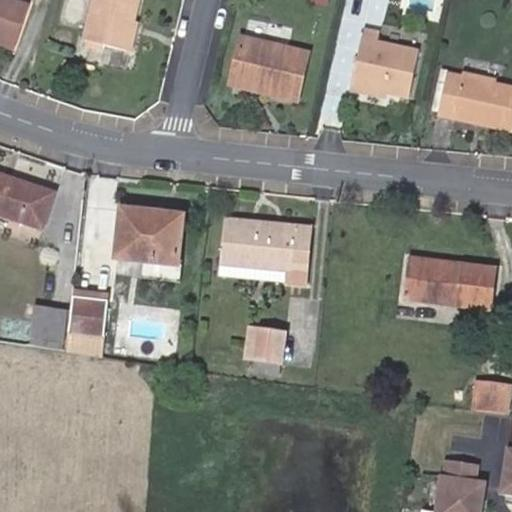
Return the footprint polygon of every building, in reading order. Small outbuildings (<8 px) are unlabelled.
[(0,0),(0,42),(12,47),(26,10),(0,0)] [(125,47),(132,19),(136,0),(92,0),(84,37),(125,47)] [(402,0),(402,2),(438,10),(440,0),(402,0)] [(141,21),(132,19),(125,47),(134,49),(141,21)] [(362,31),(350,85),(406,97),(417,52),(375,42),(378,35),(362,31)] [(306,53),(241,37),(228,85),(247,90),(249,84),(295,95),(306,53)] [(132,65),(135,52),(108,46),(105,59),(132,65)] [(463,69),(462,78),(506,88),(508,79),(463,69)] [(506,88),(462,78),(445,74),(435,116),(497,130),(506,88)] [(249,84),(247,90),(293,102),(295,95),(249,84)] [(511,130),(511,89),(506,88),(497,130),(511,134),(511,130)] [(0,214),(43,229),(54,193),(0,175),(0,214)] [(179,266),(184,215),(122,209),(116,259),(179,266)] [(293,229),(228,223),(224,264),(290,271),(288,288),(304,289),(310,229),(293,227),(293,229)] [(499,267),(410,257),(405,300),(457,306),(458,295),(495,299),(499,267)] [(290,271),(224,264),(222,281),(288,288),(290,271)] [(107,294),(74,290),(67,353),(102,358),(107,294)] [(495,299),(458,295),(457,306),(494,310),(495,299)] [(36,308),(33,337),(64,340),(67,312),(36,308)] [(248,328),(244,348),(252,350),(250,362),(280,368),(286,334),(248,328)] [(8,334),(7,344),(62,352),(64,340),(33,337),(8,334)] [(252,350),(244,348),(242,361),(250,362),(252,350)] [(478,383),(475,410),(508,413),(510,386),(478,383)] [(511,452),(506,451),(499,493),(511,494),(511,452)] [(476,511),(480,485),(471,483),(474,467),(444,462),(441,479),(439,478),(433,511),(427,511),(418,511),(476,511)]
